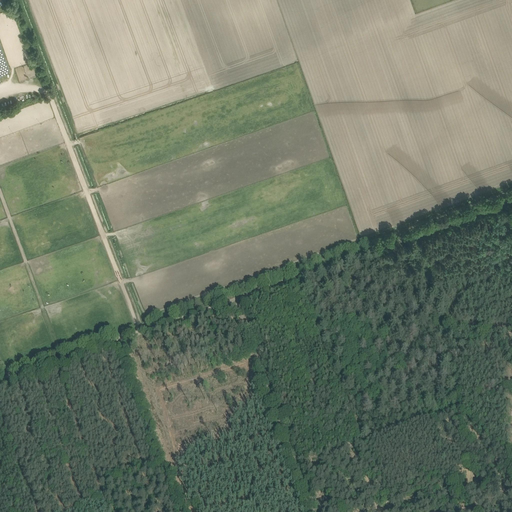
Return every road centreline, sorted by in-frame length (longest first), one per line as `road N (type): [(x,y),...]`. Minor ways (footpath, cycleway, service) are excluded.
road 1 (track): [(511,199),(0,382)]
road 2 (unknown): [(59,118),(142,332)]
road 3 (track): [(310,511),(237,297)]
